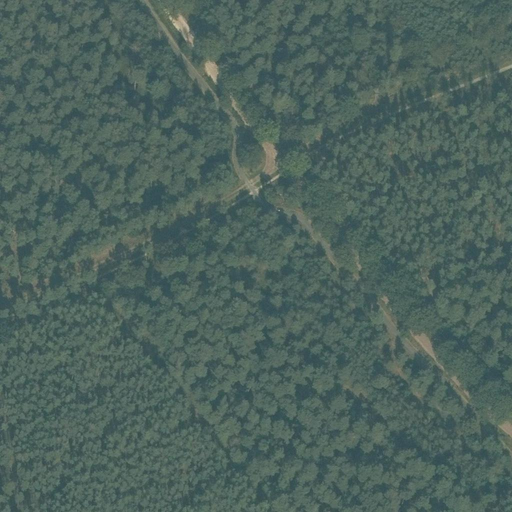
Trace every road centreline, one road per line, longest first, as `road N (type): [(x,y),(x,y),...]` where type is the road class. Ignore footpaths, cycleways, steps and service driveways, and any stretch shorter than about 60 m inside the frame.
road 1 (track): [(511,417),(285,170),(164,0)]
road 2 (track): [(0,311),(179,227),(281,164)]
